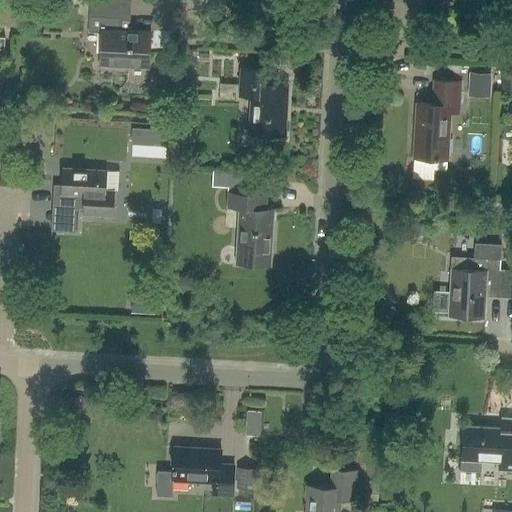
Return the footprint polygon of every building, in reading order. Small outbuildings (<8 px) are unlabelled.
[(120,18),(90,16),(89,32),(102,33),(100,65),(132,67),(132,66),(149,67),(151,32),(119,30),(120,18)] [(287,106),(288,85),(269,84),(269,70),(242,69),(240,93),(252,94),(250,133),(285,135),(286,116),(283,116),(283,106),(287,106)] [(480,71),(479,92),(490,92),(491,72),(480,71)] [(414,158),(430,159),(447,160),(450,113),(459,114),(461,82),(435,81),(434,104),(417,103),(416,126),(417,126),(417,136),(415,135),(414,158)] [(168,131),(157,130),(157,145),(167,145),(168,131)] [(115,191),(106,190),(107,171),(63,168),(62,189),(54,189),(53,206),(83,208),(83,213),(114,216),(115,191)] [(269,266),(270,252),(273,209),(265,208),(266,194),(228,192),(227,207),(241,208),(238,264),(269,266)] [(146,211),(146,227),(169,227),(169,211),(146,211)] [(453,263),(451,312),(483,313),(484,286),(499,287),(502,247),(475,245),(474,264),(453,263)] [(247,432),(263,432),(263,409),(248,409),(247,432)] [(499,472),(511,472),(511,418),(501,418),(500,428),(463,426),(462,460),(499,462),(499,472)] [(233,494),(235,465),(221,464),(221,450),(174,447),(172,479),(213,482),(213,493),(233,494)] [(256,489),(257,469),(238,468),(237,488),(256,489)] [(355,499),(357,471),(332,470),(331,487),(307,486),(306,499),(308,499),(306,511),(336,511),(336,505),(339,505),(339,499),(355,499)]
